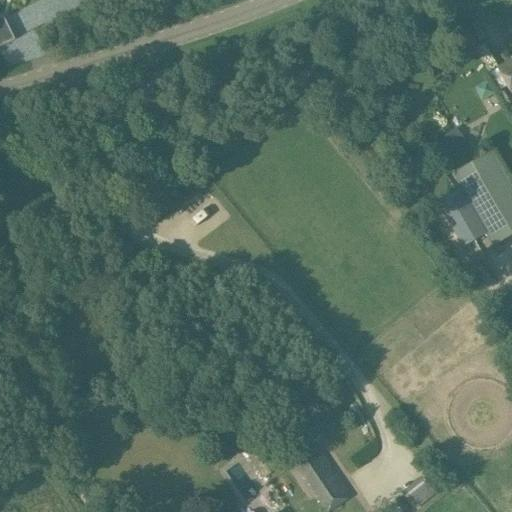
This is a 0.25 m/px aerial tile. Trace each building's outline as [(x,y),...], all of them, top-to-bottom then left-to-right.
[(4,17),(0,19),(0,47),(15,40),(4,17)] [(511,60),(495,70),(511,98),(511,97),(511,98),(511,108),(510,109),(511,112),(511,60)] [(467,143),(456,128),(440,140),(450,155),(467,143)] [(511,188),(491,152),(453,174),(494,246),(511,236),(511,188)] [(460,188),(436,201),(463,247),(486,234),(460,188)] [(350,497),(314,444),(293,459),(329,511),(350,497)] [(421,476),(403,494),(418,509),(436,491),(421,476)]
